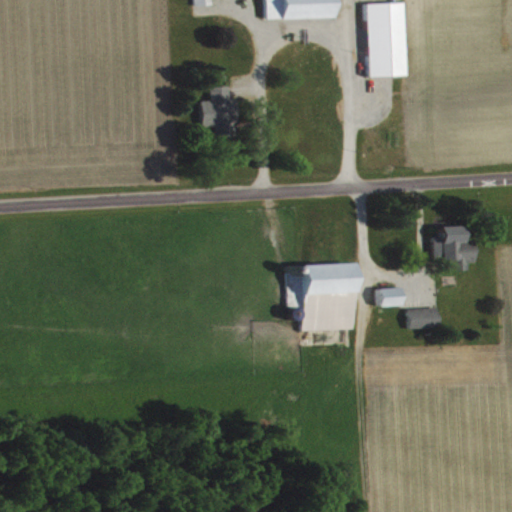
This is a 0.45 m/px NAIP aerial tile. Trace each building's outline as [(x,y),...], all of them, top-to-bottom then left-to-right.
[(194,0),(195,12),(212,11),(212,0),(194,0)] [(332,24),(331,0),(264,0),(265,25),(332,24)] [(403,8),(366,10),(368,83),(405,82),(403,8)] [(202,133),(216,132),(217,143),(231,141),(230,128),(235,128),(231,92),(210,94),(211,107),(200,108),(202,133)] [(439,233),(439,242),(432,243),(433,259),(446,259),(447,277),(467,276),(467,269),(474,269),(473,245),(462,246),(462,232),(439,233)] [(302,337),(354,335),(352,297),(359,297),(358,269),(300,271),(302,337)] [(378,312),(401,312),(400,294),(378,294),(378,312)] [(409,335),(439,334),(438,314),(408,315),(409,335)]
